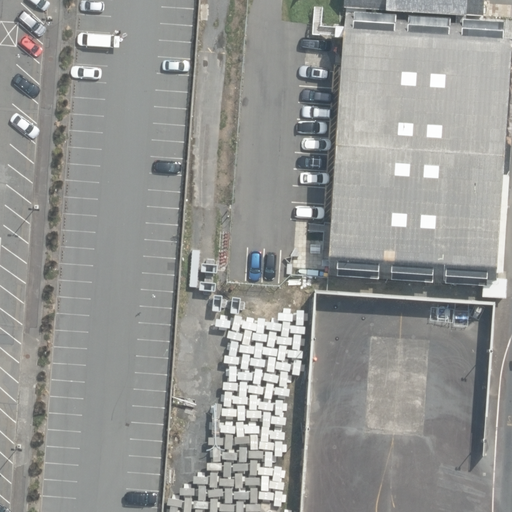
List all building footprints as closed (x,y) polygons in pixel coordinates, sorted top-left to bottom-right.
[(128,98),(133,5),(121,5),(121,0),(99,0),(99,2),(77,1),(69,113),(88,114),(89,95),(128,98)] [(233,0),(183,0),(182,20),(232,23),(233,0)] [(346,0),(346,6),(486,15),(487,0),(346,0)] [(511,92),(511,21),(346,11),(345,25),(329,273),(486,284),(501,285),(511,92)] [(124,120),(85,119),(84,138),(123,140),(124,120)] [(61,150),(59,170),(101,173),(102,153),(61,150)] [(221,272),(223,221),(184,220),(183,235),(188,235),(186,270),(221,272)]
